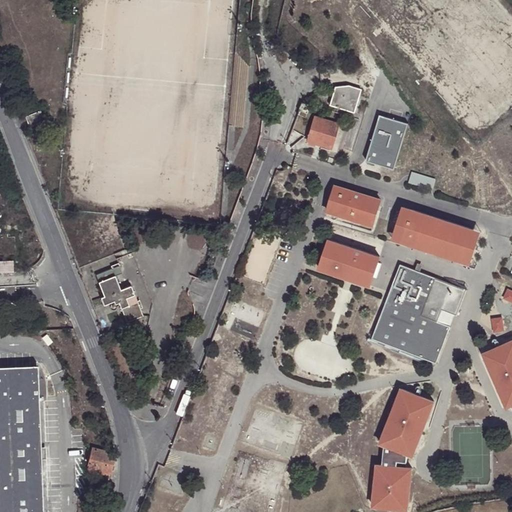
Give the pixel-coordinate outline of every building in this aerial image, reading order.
[(353,112),(361,89),(347,85),(335,87),(329,105),(353,112)] [(301,102),(297,114),(305,116),(308,104),(301,102)] [(46,122),(42,111),(28,116),(32,128),(46,122)] [(406,121),(379,113),(366,159),(393,167),(406,121)] [(320,140),(318,144),(330,147),(337,124),(314,116),(306,141),(316,144),(317,139),(320,140)] [(435,179),(410,172),(407,184),(432,191),(435,179)] [(380,199),(335,185),(327,210),(372,224),(380,199)] [(400,240),(413,207),(404,203),(391,237),(400,240)] [(472,228),(413,207),(400,240),(460,262),(472,228)] [(481,231),(472,228),(460,262),(469,265),(481,231)] [(379,256),(328,238),(318,266),(369,285),(379,256)] [(0,271),(13,271),(13,260),(0,260),(0,271)] [(465,290),(399,263),(369,337),(433,363),(448,326),(435,321),(440,310),(455,316),(465,290)] [(113,277),(116,276),(123,273),(120,266),(96,275),(104,296),(101,298),(104,305),(117,300),(127,322),(143,316),(140,309),(137,310),(135,303),(138,302),(131,286),(121,290),(118,283),(115,284),(113,277)] [(511,294),(506,291),(503,296),(511,301),(511,294)] [(492,332),(504,331),(502,316),(490,317),(492,332)] [(511,341),(479,354),(501,409),(506,407),(511,414),(511,341)] [(0,511),(43,511),(37,364),(0,365),(0,511)] [(409,456),(430,402),(398,389),(376,443),(381,445),(379,465),(373,464),(369,506),(404,509),(408,468),(402,467),(396,466),(396,461),(403,462),(404,454),(409,456)] [(94,449),(90,469),(90,470),(92,471),(99,473),(102,471),(111,473),(115,455),(110,453),(94,449)]
